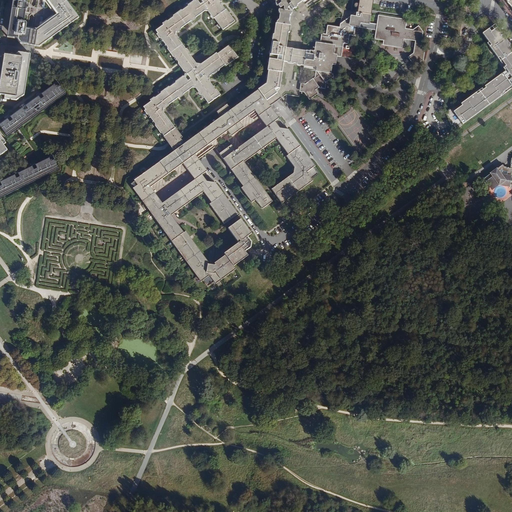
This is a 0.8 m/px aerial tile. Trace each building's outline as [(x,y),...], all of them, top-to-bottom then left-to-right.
[(12,0),(16,5),(11,9),(8,27),(15,36),(16,35),(19,39),(18,40),(20,43),(24,43),(27,25),(26,23),(25,21),(24,21),(25,11),(28,11),(29,6),(26,6),(26,0),(12,0)] [(67,0),(46,0),(53,9),(54,8),(58,12),(60,13),(62,11),(64,14),(61,16),(60,14),(58,14),(53,18),(52,16),(41,24),(42,25),(37,29),(34,45),(39,46),(80,17),(67,0)] [(192,0),(187,4),(187,6),(182,10),(180,9),(172,15),(172,17),(167,21),(167,20),(165,20),(162,23),(163,24),(155,30),(158,33),(156,34),(158,37),(161,37),(163,40),(166,44),(168,47),(167,49),(173,56),(174,57),(175,56),(179,62),(187,55),(184,51),(186,49),(178,39),(177,41),(169,31),(176,32),(190,21),(189,19),(206,7),(206,11),(208,11),(214,18),(215,17),(220,23),(224,29),(235,21),(233,17),(231,18),(228,13),(229,12),(226,9),(225,9),(224,11),(216,1),(222,2),(222,0),(192,0)] [(277,24),(287,25),(289,25),(290,21),(289,21),(290,15),(291,15),(292,11),(288,10),(288,8),(290,6),(292,8),(303,0),(284,0),(278,5),(280,8),(282,7),(284,10),(280,9),(279,13),(280,13),(279,20),(278,20),(278,23),(277,23),(277,24)] [(371,0),(359,0),(359,5),(359,6),(358,12),(370,14),(371,0)] [(222,2),(216,1),(224,11),(225,9),(221,4),(222,2)] [(206,11),(206,7),(189,19),(190,21),(205,11),(206,11)] [(306,51),(304,64),(303,69),(317,71),(316,76),(303,84),(302,83),(301,91),(304,92),(306,91),(310,97),(317,92),(314,87),(317,85),(324,86),(325,81),(332,76),(330,73),(333,55),(335,40),(344,41),(347,42),(349,33),(354,34),(355,28),(360,28),(360,27),(363,28),(363,29),(365,29),(365,28),(368,28),(368,30),(370,30),(370,29),(372,29),(372,30),(376,31),(375,38),(376,38),(376,40),(383,41),(382,44),(384,45),(383,46),(400,48),(401,47),(402,47),(403,39),(414,41),(413,46),(420,47),(422,33),(418,27),(412,31),(405,29),(406,21),(405,21),(405,20),(380,16),(380,17),(378,17),(377,25),(368,23),(370,14),(358,12),(357,12),(356,17),(351,21),(351,22),(349,22),(349,24),(346,24),(346,27),(341,26),(330,24),(330,26),(329,26),(327,33),(324,33),(324,35),(323,34),(322,42),(318,41),(318,43),(317,43),(316,50),(311,49),(310,50),(306,50),(306,51)] [(357,12),(356,12),(341,23),(341,26),(346,27),(346,24),(349,24),(349,22),(351,22),(351,21),(356,17),(357,12)] [(286,32),(287,25),(277,24),(275,35),(274,35),(274,40),(284,41),(286,32)] [(510,45),(494,25),(488,29),(490,32),(484,37),(488,43),(491,46),(489,47),(502,65),(503,63),(505,66),(504,67),(506,70),(508,73),(508,75),(509,75),(511,78),(511,51),(508,46),(510,45)] [(16,38),(15,36),(8,27),(7,36),(16,38)] [(176,32),(169,31),(177,41),(178,39),(175,35),(176,32)] [(273,46),(284,47),(286,48),(287,41),(284,41),(274,40),(273,46)] [(344,41),(335,40),(333,55),(342,56),(344,41)] [(163,133),(165,136),(173,129),(161,112),(160,112),(162,106),(167,102),(169,104),(178,98),(176,96),(194,82),(194,87),(195,88),(201,94),(208,103),(220,94),(216,89),(215,89),(213,86),(211,87),(204,78),(209,78),(209,76),(225,65),(226,66),(238,57),(229,45),(225,47),(226,49),(221,52),(220,51),(216,54),(216,53),(212,56),(213,58),(197,69),(191,60),(181,67),(183,70),(184,70),(185,70),(188,73),(187,74),(187,75),(185,77),(184,76),(183,76),(176,81),(176,83),(171,87),(171,86),(169,86),(161,92),(161,93),(161,94),(156,98),(156,97),(154,97),(150,100),(151,101),(144,107),(146,110),(144,111),(146,114),(149,115),(151,117),(151,118),(154,122),(154,121),(156,123),(155,126),(161,134),(162,134),(163,133)] [(270,70),(280,72),(282,61),(284,47),(273,46),(272,46),(272,50),(274,50),(273,55),(271,54),(269,70),(270,70)] [(413,46),(412,55),(422,57),(420,47),(413,46)] [(282,61),(284,61),(304,64),(306,51),(286,48),(284,47),(282,61)] [(30,53),(18,51),(14,54),(13,55),(4,54),(1,70),(3,71),(2,77),(1,76),(0,79),(0,93),(4,94),(4,97),(11,99),(17,95),(21,67),(28,68),(30,53)] [(189,54),(187,55),(179,62),(177,63),(179,65),(181,67),(191,60),(193,59),(191,57),(189,54)] [(422,57),(412,55),(406,59),(411,64),(417,65),(422,57)] [(196,64),(193,59),(191,60),(197,69),(213,58),(212,56),(201,64),(196,64)] [(299,96),(303,69),(304,64),(284,61),(282,72),(280,72),(270,70),(269,77),(270,78),(282,94),(284,94),(299,96)] [(28,68),(21,67),(17,95),(11,99),(16,99),(24,94),(28,68)] [(502,73),(511,86),(511,87),(511,78),(509,75),(508,75),(508,73),(506,70),(502,73)] [(461,106),(456,110),(460,116),(458,118),(463,124),(473,116),(506,92),(505,90),(511,86),(502,73),(484,87),(485,88),(482,90),(481,88),(460,104),(461,106)] [(209,78),(204,78),(211,87),(213,86),(209,80),(209,78)] [(269,83),(258,90),(267,101),(270,105),(283,95),(282,94),(270,78),(269,83)] [(194,87),(194,82),(176,96),(178,98),(193,87),(194,87)] [(56,87),(54,83),(41,93),(43,96),(41,98),(38,95),(25,105),(27,108),(25,110),(22,107),(10,116),(12,119),(9,121),(7,118),(0,123),(0,126),(7,136),(18,127),(66,93),(60,84),(56,87)] [(182,163),(195,154),(227,130),(245,118),(255,110),(267,101),(258,90),(229,111),(225,106),(217,112),(220,117),(184,144),(182,145),(178,140),(171,145),(175,150),(173,151),(174,153),(167,158),(166,157),(164,159),(165,160),(161,163),(151,170),(142,176),(135,182),(132,184),(134,187),(139,194),(144,200),(155,193),(150,187),(182,163)] [(272,122),(274,121),(279,118),(270,105),(267,101),(255,110),(267,126),(272,122)] [(463,124),(458,118),(453,112),(456,110),(461,106),(460,104),(447,114),(453,131),(463,124)] [(255,110),(245,118),(248,123),(231,135),(227,130),(195,154),(198,158),(214,147),(219,153),(231,144),(235,149),(238,147),(267,126),(255,110)] [(162,111),(161,112),(173,129),(175,128),(162,111)] [(248,123),(245,118),(227,130),(231,135),(248,123)] [(274,121),(272,122),(279,131),(281,130),(279,128),(274,121)] [(289,155),(299,148),(287,131),(283,133),(281,130),(279,131),(272,122),(267,126),(238,147),(248,160),(277,138),(289,155)] [(173,129),(165,136),(164,136),(169,142),(180,133),(176,128),(175,128),(173,129)] [(287,131),(299,148),(301,146),(289,129),(287,131)] [(178,140),(180,138),(182,137),(180,133),(169,142),(167,143),(170,146),(171,145),(178,140)] [(219,153),(244,186),(254,179),(241,162),(243,161),(235,149),(231,144),(219,153)] [(309,157),(301,146),(299,148),(307,159),(309,157)] [(235,149),(243,161),(244,162),(248,160),(238,147),(235,149)] [(299,148),(289,155),(286,157),(295,168),(307,159),(299,148)] [(198,158),(195,154),(182,163),(195,179),(202,174),(207,170),(198,158)] [(50,160),(49,157),(35,164),(36,167),(33,169),(32,165),(17,172),(19,176),(16,178),(14,174),(0,180),(0,183),(1,185),(0,185),(0,196),(59,168),(54,159),(50,160)] [(312,160),(309,157),(307,159),(295,168),(301,168),(312,160)] [(316,166),(312,160),(301,168),(300,174),(297,173),(295,175),(294,173),(282,182),(287,188),(282,192),(277,185),(272,189),(282,203),(313,181),(312,179),(319,174),(314,167),(316,166)] [(151,170),(161,163),(160,161),(151,168),(151,170)] [(256,178),(244,162),(243,161),(241,162),(254,179),(256,178)] [(491,173),(511,175),(511,172),(511,169),(510,168),(503,167),(498,171),(496,169),(491,173)] [(510,177),(511,175),(491,173),(489,174),(492,177),(492,176),(498,184),(509,187),(510,181),(511,181),(511,180),(511,178),(511,177),(510,177)] [(210,204),(224,194),(222,192),(220,193),(213,183),(210,185),(208,183),(206,184),(203,179),(204,178),(202,174),(195,179),(165,201),(174,213),(204,191),(212,201),(209,204),(210,204)] [(498,184),(492,176),(492,177),(488,179),(488,183),(486,183),(491,190),(498,184)] [(256,178),(254,179),(244,186),(241,188),(252,203),(256,200),(263,209),(273,201),(266,192),(262,195),(258,190),(261,188),(258,184),(260,183),(256,178)] [(222,192),(215,182),(213,183),(220,193),(222,192)] [(287,188),(282,182),(277,185),(282,192),(287,188)] [(266,192),(262,186),(261,188),(258,190),(262,195),(266,192)] [(155,193),(144,200),(142,202),(150,212),(151,211),(162,203),(155,193)] [(224,194),(210,204),(224,223),(238,213),(234,208),(233,208),(230,205),(228,206),(224,201),(228,199),(224,194)] [(165,201),(162,203),(171,214),(171,215),(174,213),(165,201)] [(184,232),(180,227),(178,228),(168,216),(171,214),(162,203),(151,211),(155,217),(154,218),(158,224),(159,223),(162,226),(161,227),(162,229),(163,228),(166,231),(168,235),(173,241),(176,246),(175,247),(177,250),(179,249),(183,255),(187,261),(191,266),(190,267),(192,270),(193,269),(198,275),(202,281),(203,280),(207,287),(214,282),(214,283),(219,280),(219,281),(236,269),(233,266),(225,255),(222,257),(223,259),(221,260),(220,259),(214,263),(215,264),(214,265),(212,273),(206,271),(208,264),(207,263),(208,262),(204,256),(203,257),(202,255),(203,255),(196,245),(195,246),(193,242),(188,245),(185,240),(189,237),(190,236),(186,231),(184,232)] [(180,227),(171,215),(171,214),(168,216),(178,228),(180,227)] [(224,253),(225,255),(233,266),(245,258),(244,257),(247,254),(244,250),(250,246),(251,242),(248,237),(249,236),(246,232),(249,230),(241,218),(228,228),(238,242),(224,253)]
